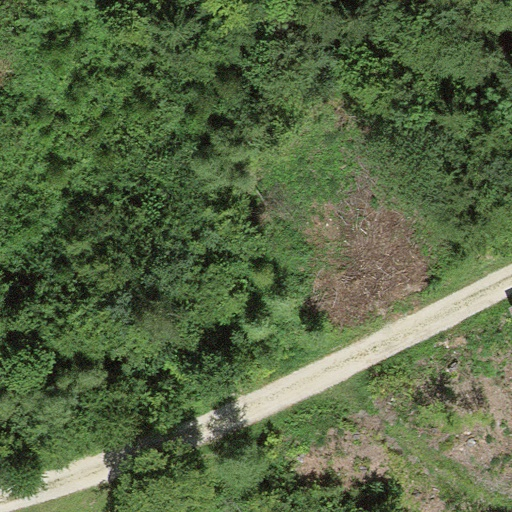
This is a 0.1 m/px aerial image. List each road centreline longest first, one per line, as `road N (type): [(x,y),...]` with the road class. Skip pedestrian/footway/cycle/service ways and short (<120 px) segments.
road 1 (track): [(0,505),(188,444),(316,370),(511,277)]
road 2 (track): [(511,464),(316,370),(0,350)]
